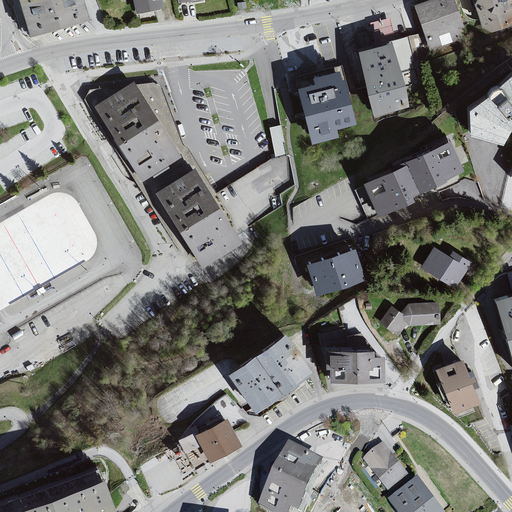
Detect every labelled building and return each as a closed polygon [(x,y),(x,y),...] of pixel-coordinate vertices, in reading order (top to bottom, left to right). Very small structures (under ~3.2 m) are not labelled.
[(80,0),(20,0),(30,32),(86,16),(80,0)] [(160,0),(133,0),(138,16),(163,11),(160,0)] [(433,0),(414,6),(423,34),(429,52),(466,40),(453,0),(433,0)] [(511,0),(476,0),(474,3),(483,30),(492,33),(511,26),(511,0)] [(423,34),(391,43),(404,83),(435,74),(429,52),(423,34)] [(391,43),(358,52),(366,96),(374,121),(409,111),(405,86),(404,83),(391,43)] [(467,106),(468,133),(501,143),(511,121),(511,68),(493,88),(467,106)] [(313,85),(296,89),(311,144),(336,138),(334,131),(353,126),(339,70),(311,77),(313,85)] [(90,90),(83,102),(203,290),(262,245),(251,225),(287,200),(271,158),(216,193),(188,150),(183,147),(167,101),(162,88),(153,83),(90,90)] [(365,184),(354,189),(366,216),(410,196),(408,191),(461,167),(448,139),(388,165),(390,169),(363,181),(365,184)] [(0,305),(59,278),(52,263),(70,262),(80,258),(80,247),(70,227),(70,218),(64,218),(51,224),(45,212),(45,204),(51,202),(43,202),(0,221),(0,305)] [(434,247),(422,266),(454,286),(469,261),(453,251),(450,256),(434,247)] [(355,249),(305,265),(315,297),(365,281),(355,249)] [(511,295),(495,300),(511,361),(511,295)] [(391,306),(380,322),(398,333),(406,321),(409,323),(438,322),(437,302),(408,303),(401,313),(391,306)] [(286,334),(227,374),(254,414),(313,373),(286,334)] [(371,347),(324,347),(324,365),(328,365),(328,378),(380,378),(380,354),(371,354),(371,347)] [(462,359),(435,369),(452,414),(479,403),(462,359)] [(197,427),(233,412),(232,407),(236,405),(232,395),(191,413),(197,427)] [(226,418),(194,435),(209,464),(242,447),(226,418)] [(385,446),(364,461),(392,498),(412,482),(385,446)] [(295,451),(262,511),(306,511),(329,468),(295,451)] [(77,480),(102,473),(99,465),(75,472),(77,480)] [(113,511),(101,478),(22,508),(23,511),(113,511)] [(440,511),(421,485),(391,506),(395,511),(440,511)]
